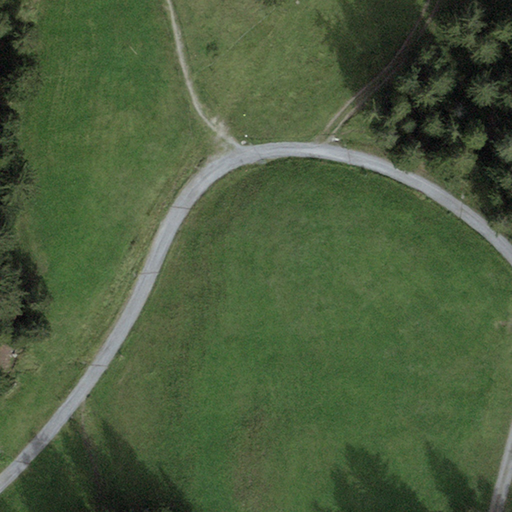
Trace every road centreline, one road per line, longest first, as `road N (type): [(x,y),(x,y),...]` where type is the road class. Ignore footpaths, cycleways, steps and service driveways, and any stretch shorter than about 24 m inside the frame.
road 1 (track): [(0,483),(78,398),(186,198),(248,153)]
road 2 (track): [(248,153),(321,150),(408,176),(462,210),(511,259)]
road 3 (track): [(321,150),(434,0)]
